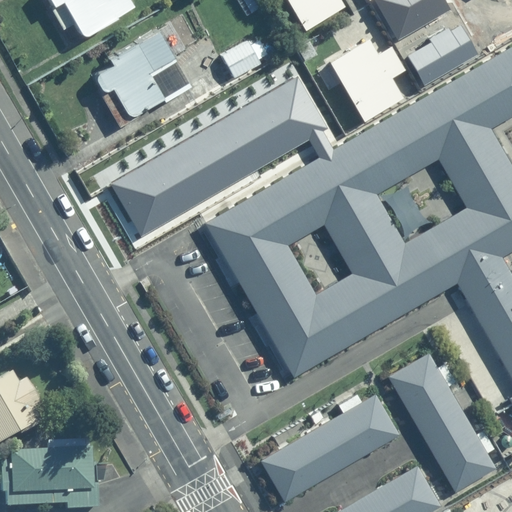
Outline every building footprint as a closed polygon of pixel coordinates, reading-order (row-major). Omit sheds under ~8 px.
[(76,31),(85,32),(132,5),(129,0),(46,0),(48,4),(47,5),(59,28),(71,21),(76,31)] [(234,0),(245,17),(260,7),(255,0),(234,0)] [(283,0),(300,28),(342,3),(340,0),(283,0)] [(156,29),(106,56),(110,63),(96,71),(93,77),(100,90),(97,92),(115,125),(131,117),(128,111),(161,93),(164,99),(187,87),(172,59),(187,50),(171,22),(156,30),(156,29)] [(365,35),(324,60),(360,119),(399,95),(388,76),(402,67),(388,44),(376,52),(365,35)] [(219,51),(232,77),(257,64),(245,39),(219,51)] [(511,56),(209,227),(294,377),(463,282),(511,368),(511,176),(482,124),(511,107),(511,56)] [(181,210),(213,191),(223,205),(264,177),(249,154),(251,151),(220,126),(199,153),(161,175),(181,210)] [(386,373),(392,383),(453,491),(494,468),(427,350),(386,373)] [(280,498),(289,493),(396,433),(374,393),(258,458),(280,498)] [(78,506),(77,448),(0,448),(0,498),(50,497),(50,506),(78,506)] [(422,511),(437,504),(414,463),(328,511),(422,511)]
